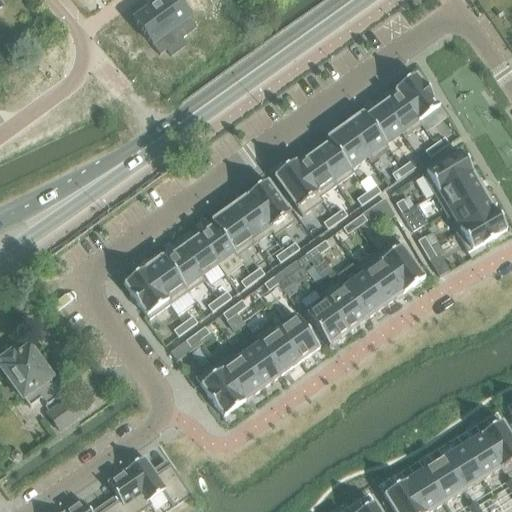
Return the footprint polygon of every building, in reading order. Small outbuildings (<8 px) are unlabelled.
[(173,0),(162,0),(133,22),(151,47),(188,20),(173,0)] [(415,77),(394,92),(394,93),(397,96),(397,95),(418,124),(419,123),(438,110),(438,109),(438,108),(437,108),(435,105),(431,100),(432,99),(423,86),(422,87),(416,78),(415,77)] [(397,96),(381,107),(399,133),(401,136),(400,136),(403,140),(421,127),(419,123),(418,124),(397,95),(397,96)] [(365,119),(364,119),(385,148),(385,147),(400,136),(401,136),(399,133),(381,107),(365,119)] [(361,115),(344,128),(367,160),(366,161),(369,165),(388,151),(385,147),(385,148),(364,119),(365,119),(362,115),(361,115)] [(326,140),(325,141),(328,145),(329,144),(350,173),(350,172),(366,161),(367,160),(344,128),(327,140),(326,140)] [(444,140),(434,147),(439,153),(449,147),(444,140)] [(328,145),(313,156),(336,189),(353,176),(350,172),(350,173),(329,144),(328,145)] [(434,147),(424,154),(429,160),(439,153),(434,147)] [(421,177),(433,198),(471,175),(459,154),(421,177)] [(297,167),(296,168),(319,201),(320,200),(336,189),(313,156),(297,167)] [(294,163),(273,179),(273,180),(294,208),(302,219),(323,204),(320,200),(319,201),(296,168),(297,167),(295,165),(295,164),(294,163)] [(410,163),(400,171),(405,177),(415,170),(410,163)] [(400,171),(390,178),(394,185),(405,177),(400,171)] [(471,175),(433,198),(444,216),(482,193),(471,175)] [(266,183),(246,198),(272,234),(271,235),(274,239),(294,224),(267,185),(267,184),(266,183)] [(375,188),(366,195),(370,202),(380,195),(375,188)] [(482,193),(444,216),(455,235),(493,212),(482,193)] [(356,202),(360,209),(370,202),(366,195),(356,202)] [(246,198),(228,211),(254,247),(271,235),(272,234),(246,198)] [(402,202),(395,206),(401,216),(408,212),(402,202)] [(210,223),(210,224),(212,228),(213,227),(234,256),(233,256),(236,260),(254,247),(228,211),(211,223),(210,223)] [(332,219),(337,225),(347,218),(342,212),(332,219)] [(401,216),(407,227),(414,223),(408,212),(401,216)] [(505,233),(493,212),(455,235),(467,255),(481,247),(482,248),(496,239),(495,239),(505,233)] [(352,224),(356,230),(366,223),(361,217),(352,224)] [(322,226),(327,232),(337,225),(332,219),(322,226)] [(346,237),(356,230),(352,224),(342,231),(346,237)] [(212,228),(197,239),(217,268),(233,256),(234,256),(213,227),(212,228)] [(197,239),(180,251),(200,279),(201,279),(217,268),(197,239)] [(417,243),(423,254),(430,250),(424,239),(417,243)] [(395,241),(374,255),(403,295),(423,281),(395,241)] [(324,243),(314,250),(319,257),(329,250),(324,243)] [(284,252),(289,259),(299,252),(294,245),(284,252)] [(309,263),(319,257),(314,250),(305,257),(309,263)] [(430,250),(423,254),(429,264),(436,260),(430,250)] [(164,262),(164,263),(187,295),(203,283),(204,283),(201,279),(200,279),(180,251),(164,262)] [(275,259),(279,266),(289,259),(284,252),(275,259)] [(374,255),(356,269),(384,309),(403,295),(374,255)] [(161,259),(143,271),(169,308),(187,295),(164,263),(164,262),(161,258),(161,259),(160,259),(161,259)] [(338,281),(337,282),(366,322),(384,309),(356,269),(338,281)] [(287,279),(278,286),(283,292),(290,287),(299,285),(306,279),(300,270),(287,279)] [(143,271),(123,286),(123,287),(130,296),(129,296),(138,309),(139,309),(149,322),(169,308),(143,271)] [(258,271),(249,278),(254,284),(263,278),(258,271)] [(282,273),(273,280),(277,286),(278,286),(287,279),(282,273)] [(249,278),(240,284),(244,291),(254,284),(249,278)] [(268,293),(277,286),(273,280),(263,287),(268,293)] [(337,282),(319,295),(347,335),(366,322),(337,282)] [(226,295),(216,301),(221,308),(230,301),(226,295)] [(328,349),(347,335),(319,295),(318,296),(321,300),(302,313),(328,349)] [(216,301),(207,308),(211,315),(221,308),(216,301)] [(241,303),(231,310),(236,316),(246,309),(241,303)] [(226,323),(236,316),(231,310),(222,317),(226,323)] [(197,326),(192,319),(182,326),(187,333),(197,326)] [(271,324),(270,325),(299,365),(318,351),(295,319),(276,332),(271,324)] [(252,338),(280,378),(299,365),(270,325),(252,338)] [(187,333),(182,326),(173,333),(177,340),(187,333)] [(204,329),(194,336),(199,343),(209,336),(204,329)] [(189,350),(199,343),(194,336),(185,343),(189,350)] [(234,351),(233,351),(262,392),(280,378),(252,338),(251,339),(256,346),(239,359),(234,351)] [(0,366),(1,368),(0,369),(0,372),(21,402),(22,401),(28,409),(39,401),(45,409),(59,398),(48,382),(51,381),(27,349),(14,359),(11,354),(0,362),(0,366)] [(214,365),(243,405),(262,392),(233,351),(214,365)] [(223,419),(243,405),(214,365),(194,379),(206,395),(205,396),(214,409),(215,409),(223,419)] [(65,400),(45,416),(59,435),(79,420),(65,400)] [(511,441),(501,424),(479,437),(500,471),(511,463),(511,441)] [(479,437),(461,449),(482,483),(500,471),(479,437)] [(461,449),(442,460),(463,494),(482,483),(461,449)] [(19,453),(15,452),(11,455),(11,459),(13,462),(17,463),(20,461),(21,457),(19,453)] [(143,459),(125,472),(149,508),(150,507),(147,503),(161,494),(172,510),(190,498),(169,468),(156,477),(144,460),(144,459),(143,459)] [(442,460),(423,472),(444,506),(463,494),(442,460)] [(118,503),(106,511),(105,511),(143,511),(149,508),(125,472),(107,484),(106,485),(118,503)] [(405,483),(404,484),(421,511),(434,511),(444,506),(423,472),(405,483)] [(402,479),(380,493),(392,511),(421,511),(404,484),(405,483),(402,479)] [(80,503),(66,511),(105,511),(106,511),(105,511),(87,511),(80,502),(79,503),(80,503)]
